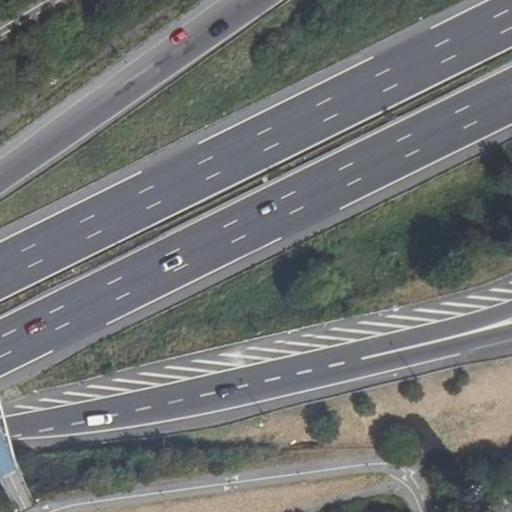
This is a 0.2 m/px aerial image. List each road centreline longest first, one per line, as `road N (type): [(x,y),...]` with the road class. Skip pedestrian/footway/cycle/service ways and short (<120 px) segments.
road 1 (motorway): [(0,356),(511,100)]
road 2 (motorway): [(511,18),(0,268)]
road 3 (motorway): [(0,430),(85,420),(377,354)]
road 4 (motorway): [(250,0),(0,179)]
road 5 (motorway): [(377,354),(511,304)]
road 6 (motorway): [(377,354),(511,332)]
